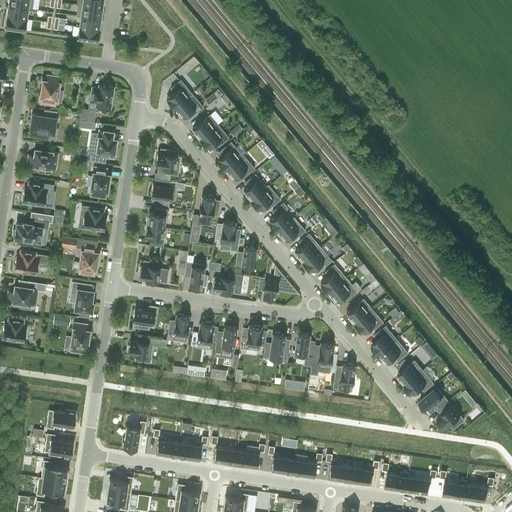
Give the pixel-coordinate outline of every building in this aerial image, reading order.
[(8,0),(8,6),(27,9),(27,8),(33,9),(33,8),(37,9),(38,0),(8,0)] [(77,5),(76,15),(100,19),(101,8),(77,5)] [(8,6),(6,16),(26,19),(27,9),(8,6)] [(76,15),(76,16),(80,16),(78,27),(98,30),(100,19),(76,15)] [(6,16),(4,27),(24,30),(26,19),(6,16)] [(78,27),(77,38),(96,41),(98,30),(78,27)] [(42,81),(39,102),(55,105),(55,101),(60,102),(62,91),(57,90),(59,77),(46,76),(45,81),(42,81)] [(174,92),(166,99),(173,107),(174,108),(187,97),(191,94),(190,93),(179,80),(170,87),(174,92)] [(109,108),(112,87),(99,85),(98,89),(92,88),(90,101),(96,102),(96,106),(109,108)] [(187,97),(174,108),(181,117),(185,114),(189,119),(202,107),(191,94),(187,97)] [(224,94),(220,97),(225,103),(229,100),(224,94)] [(86,121),(88,109),(81,108),(79,120),(83,120),(86,121)] [(47,138),(48,132),(53,133),(56,111),(44,109),(43,115),(32,114),(28,135),(47,138)] [(200,139),(217,125),(209,115),(192,129),(199,138),(200,139)] [(221,130),(217,125),(200,139),(199,140),(203,144),(204,144),(207,148),(215,141),(218,145),(219,146),(228,138),(227,137),(221,130)] [(238,125),(233,128),(237,133),(242,129),(238,125)] [(249,125),(244,129),(248,133),(253,129),(249,125)] [(113,157),(115,145),(115,139),(111,139),(112,132),(99,130),(95,155),(113,157)] [(225,168),(241,155),(240,154),(230,142),(229,142),(220,150),(224,155),(217,160),(225,169),(225,168)] [(266,146),(261,150),(268,158),(273,154),(266,146)] [(164,173),(176,175),(179,157),(173,156),(174,150),(160,148),(159,154),(157,154),(155,166),(165,167),(164,173)] [(35,150),(34,155),(29,155),(27,164),(54,168),(56,153),(35,150)] [(241,155),(225,168),(225,169),(233,178),(240,172),(244,177),(254,169),(253,167),(242,155),(241,155)] [(274,155),(268,160),(275,167),(280,163),(274,155)] [(107,169),(94,167),(90,195),(105,197),(108,176),(106,175),(107,169)] [(264,186),(255,176),(254,174),(245,181),(244,182),(248,187),(243,191),(250,199),(251,199),(265,187),(264,186)] [(169,199),(173,200),(174,188),(168,187),(169,181),(155,179),(154,185),(152,184),(151,197),(160,198),(169,199)] [(293,179),(288,184),(293,190),(298,185),(293,179)] [(24,188),(22,201),(43,204),(52,206),(54,191),(51,191),(52,186),(42,184),(29,182),(28,189),(24,188)] [(279,199),(278,198),(267,185),(265,187),(251,199),(250,199),(251,201),(250,202),(254,206),(255,205),(256,206),(258,208),(258,209),(265,203),(269,208),(279,199)] [(298,187),(294,191),(299,197),(304,193),(298,187)] [(217,215),(219,201),(213,200),(214,198),(212,198),(212,196),(207,196),(207,197),(201,196),(200,207),(199,207),(199,209),(197,223),(210,225),(211,214),(217,215)] [(276,231),(289,220),(282,211),(286,208),(282,203),(272,211),(276,215),(269,221),(276,231)] [(80,206),(79,218),(83,218),(82,226),(103,230),(105,217),(101,216),(102,210),(89,208),(84,207),(80,206)] [(147,224),(163,227),(165,216),(166,216),(167,209),(155,207),(154,213),(148,213),(147,218),(146,218),(145,223),(147,223),(147,224)] [(13,230),(12,235),(13,236),(13,238),(39,241),(41,228),(47,228),(48,221),(51,222),(52,215),(31,212),(30,217),(29,223),(23,222),(23,224),(16,223),(15,228),(14,230),(13,230)] [(277,232),(276,232),(280,237),(281,236),(284,240),(289,236),(293,241),(304,231),(300,226),(293,217),(289,220),(276,231),(277,232)] [(311,217),(307,221),(311,226),(316,222),(311,217)] [(239,237),(240,230),(234,229),(235,223),(222,221),(219,243),(231,245),(230,249),(237,250),(238,243),(239,237)] [(162,238),(163,227),(147,224),(146,226),(145,225),(144,231),(146,231),(145,236),(151,237),(150,243),(162,245),(163,238),(162,238)] [(191,226),(189,241),(196,242),(199,227),(191,226)] [(333,227),(328,231),(332,236),(337,232),(333,227)] [(295,252),(294,252),(302,261),(315,250),(319,247),(307,233),(298,241),(300,244),(302,246),(295,252)] [(75,248),(76,238),(62,236),(61,246),(75,248)] [(345,243),(341,247),(345,252),(349,248),(345,243)] [(95,247),(82,245),(78,272),(94,274),(97,253),(94,253),(95,247)] [(256,255),(255,254),(256,248),(243,246),(242,252),(237,251),(235,264),(253,267),(253,266),(254,266),(254,264),(253,264),(254,260),(255,260),(256,255)] [(303,262),(302,263),(305,267),(306,266),(310,270),(317,264),(321,269),(331,261),(327,256),(319,247),(315,250),(302,261),(303,262)] [(179,250),(178,258),(186,259),(187,255),(187,251),(179,250)] [(37,265),(47,266),(48,255),(34,253),(21,251),(20,257),(15,256),(14,270),(35,273),(37,265)] [(165,282),(167,269),(156,268),(157,262),(143,260),(142,266),(140,265),(140,267),(139,267),(138,272),(139,273),(139,278),(165,282)] [(184,274),(184,275),(189,276),(188,285),(200,287),(201,285),(205,285),(207,276),(202,275),(204,265),(186,262),(185,266),(184,274)] [(211,262),(209,269),(219,271),(220,263),(211,262)] [(341,281),(345,278),(333,264),(324,272),(328,276),(320,283),(328,292),(341,281)] [(177,265),(176,273),(184,274),(185,266),(177,265)] [(242,274),(228,272),(227,278),(214,276),(214,278),(213,278),(212,283),(213,284),(212,289),(239,293),(242,274)] [(369,272),(364,276),(370,283),(375,279),(369,272)] [(276,285),(277,276),(265,274),(264,278),(258,277),(257,289),(263,290),(262,296),(267,297),(267,298),(272,299),(272,298),(274,298),(276,286),(277,287),(277,285),(276,285)] [(345,278),(341,281),(328,292),(328,293),(327,294),(331,298),(332,297),(335,301),(343,295),(347,299),(356,292),(345,278)] [(93,302),(91,302),(92,290),(83,289),(83,283),(72,281),(70,292),(76,293),(74,309),(82,310),(82,312),(89,313),(90,312),(91,312),(93,302)] [(36,289),(15,286),(14,291),(8,291),(7,300),(20,302),(19,307),(30,309),(30,304),(34,304),(36,289)] [(367,311),(370,308),(363,299),(346,313),(353,323),(354,322),(367,311)] [(134,309),(132,321),(134,321),(133,327),(147,329),(148,323),(154,324),(156,312),(157,306),(147,305),(146,310),(142,310),(134,309)] [(394,307),(388,312),(392,316),(398,311),(394,307)] [(354,322),(353,323),(354,324),(353,324),(357,329),(358,328),(361,332),(369,325),(373,330),(382,322),(370,308),(367,311),(354,322)] [(401,310),(389,320),(393,325),(405,315),(401,310)] [(169,320),(166,336),(171,337),(172,337),(172,338),(172,339),(183,340),(184,341),(187,325),(188,317),(187,317),(183,316),(183,315),(178,314),(177,315),(176,315),(175,321),(174,321),(169,320)] [(54,315),(52,323),(60,324),(61,316),(54,315)] [(8,325),(3,324),(1,337),(23,341),(25,327),(21,327),(22,320),(9,318),(8,325)] [(196,345),(196,346),(208,348),(209,340),(214,341),(215,341),(217,331),(217,330),(217,327),(211,326),(212,324),(211,324),(210,324),(210,323),(205,322),(204,323),(199,322),(197,334),(196,335),(197,335),(196,345)] [(87,325),(74,323),(70,350),(85,352),(88,331),(86,331),(87,325)] [(241,335),(239,347),(256,349),(257,349),(258,344),(263,345),(264,345),(264,342),(265,341),(266,331),(263,331),(260,330),(261,327),(259,327),(259,326),(254,325),(253,326),(248,326),(247,336),(241,335)] [(392,342),(396,339),(384,325),(373,334),(377,339),(371,344),(379,353),(380,353),(392,342)] [(214,349),(214,350),(221,351),(221,348),(233,350),(236,328),(234,328),(223,326),(223,332),(217,331),(215,341),(214,349)] [(263,355),(262,356),(287,360),(288,348),(287,348),(282,347),(284,336),(284,335),(283,335),(279,334),(279,333),(274,332),(274,333),(272,333),(270,343),(264,342),(264,345),(263,355)] [(297,333),(293,357),(305,358),(304,359),(304,364),(311,365),(313,345),(314,342),(308,341),(309,335),(307,334),(297,333)] [(127,345),(126,351),(128,351),(127,353),(136,354),(135,360),(149,362),(151,344),(165,346),(166,339),(138,335),(137,342),(129,340),(129,346),(127,345)] [(419,336),(414,340),(418,345),(423,341),(419,336)] [(396,339),(392,342),(380,353),(379,353),(386,363),(394,356),(398,361),(407,353),(396,339)] [(311,365),(309,373),(316,374),(317,370),(328,372),(329,365),(332,345),(320,343),(319,346),(318,346),(313,345),(311,365)] [(434,350),(428,355),(432,360),(438,355),(434,350)] [(418,373),(422,370),(414,361),(397,375),(405,384),(418,373)] [(332,385),(332,387),(350,389),(354,366),(352,365),(352,364),(347,363),(347,365),(341,364),(340,371),(334,370),(332,385)] [(187,365),(186,373),(193,374),(194,366),(187,365)] [(422,370),(418,373),(405,384),(412,393),(420,387),(424,391),(433,384),(433,383),(422,370)] [(451,372),(447,376),(450,380),(455,376),(451,372)] [(285,379),(283,388),(293,389),(294,380),(285,379)] [(438,409),(448,401),(436,387),(419,401),(427,410),(433,405),(437,410),(437,409),(438,409)] [(465,389),(461,393),(465,398),(469,395),(465,389)] [(460,416),(448,401),(438,409),(437,409),(441,414),(437,418),(445,427),(449,423),(453,428),(463,420),(460,416)] [(48,409),(45,427),(53,428),(54,423),(73,426),(74,418),(75,418),(76,411),(64,409),(64,411),(53,409),(52,410),(48,409)] [(122,436),(121,448),(128,449),(128,448),(136,449),(138,433),(143,434),(145,421),(139,420),(139,424),(126,423),(126,425),(124,436),(122,436)] [(153,428),(152,436),(158,437),(157,439),(155,452),(168,454),(167,455),(177,457),(179,442),(165,440),(165,435),(158,434),(159,429),(153,428)] [(46,432),(43,451),(48,451),(48,452),(59,453),(59,455),(71,457),(72,449),(71,449),(72,442),(53,439),(54,434),(46,432)] [(179,442),(177,457),(186,458),(186,456),(198,458),(200,445),(201,443),(206,444),(207,436),(201,435),(200,440),(193,439),(193,444),(179,442)] [(268,445),(267,453),(272,454),(272,456),(270,469),(282,471),(282,472),(291,474),(293,459),(279,457),(280,452),(273,451),(274,446),(268,445)] [(215,446),(213,459),(225,461),(225,463),(234,464),(236,449),(215,446)] [(236,449),(234,464),(242,465),(243,466),(243,464),(256,466),(258,453),(236,449)] [(325,452),(324,461),(330,461),(329,463),(327,476),(340,478),(340,480),(349,481),(351,466),(337,464),(338,460),(331,459),(331,453),(325,452)] [(40,477),(66,481),(68,469),(66,469),(66,468),(50,466),(51,460),(43,459),(40,477)] [(293,459),(291,474),(300,475),(301,473),(313,475),(315,462),(293,459)] [(351,466),(349,481),(358,483),(358,481),(371,483),(373,470),(373,468),(378,469),(379,460),(373,460),(373,465),(366,464),(365,469),(351,466)] [(387,473),(385,486),(397,488),(397,489),(406,491),(408,476),(409,476),(409,471),(400,470),(399,475),(387,473)] [(109,478),(107,490),(130,493),(132,476),(124,475),(123,480),(109,478)] [(38,476),(35,494),(43,496),(44,490),(63,493),(63,492),(64,493),(66,481),(40,477),(38,476)] [(408,476),(406,491),(415,492),(415,490),(428,492),(430,479),(409,476),(408,476)] [(444,480),(442,493),(455,495),(454,497),(464,498),(466,483),(466,484),(467,479),(458,477),(457,482),(444,480)] [(177,483),(174,500),(197,503),(198,497),(198,492),(184,490),(184,486),(185,484),(177,483)] [(466,483),(464,498),(473,500),(473,498),(485,500),(487,487),(466,484),(466,483)] [(107,490),(106,501),(120,503),(119,509),(127,510),(130,493),(107,490)] [(224,501),(223,507),(246,510),(248,494),(240,492),(239,498),(225,496),(224,501)] [(36,499),(34,511),(61,511),(62,509),(43,506),(44,501),(36,499)] [(174,500),(172,511),(195,511),(197,503),(174,500)] [(292,500),(290,511),(313,511),(314,509),(300,507),(301,501),(292,500)]
